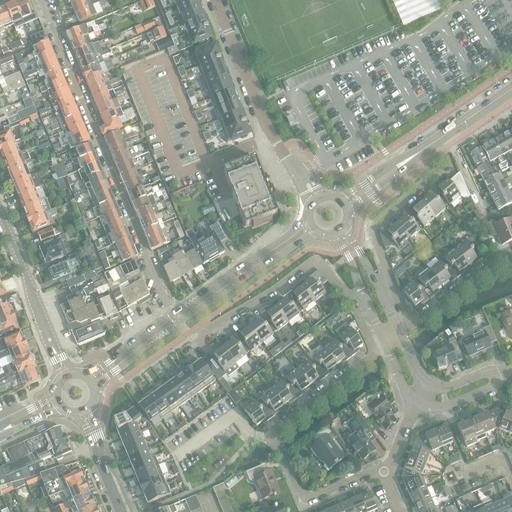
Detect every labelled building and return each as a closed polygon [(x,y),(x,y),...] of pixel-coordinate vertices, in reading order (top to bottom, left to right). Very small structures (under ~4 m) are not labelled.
[(25,0),(22,0),(15,3),(24,26),(38,20),(36,14),(32,16),(25,0)] [(79,0),(71,4),(75,13),(103,1),(102,0),(97,0),(96,0),(79,0)] [(145,0),(143,1),(140,2),(139,3),(143,13),(155,8),(152,0),(145,0)] [(180,16),(199,8),(196,0),(192,0),(176,6),(180,16)] [(390,0),(400,20),(402,27),(441,10),(436,0),(390,0)] [(103,1),(75,13),(79,23),(95,16),(102,13),(100,8),(105,5),(103,1)] [(15,3),(5,7),(12,24),(17,22),(19,28),(24,26),(15,3)] [(13,27),(12,24),(5,7),(0,9),(0,20),(4,30),(13,27)] [(184,25),(203,18),(199,8),(180,16),(183,15),(186,24),(184,25)] [(184,25),(188,35),(207,27),(207,26),(206,26),(203,18),(184,25)] [(153,20),(143,25),(146,32),(156,28),(153,20)] [(69,44),(99,31),(106,29),(104,24),(97,27),(97,26),(95,27),(93,22),(65,34),(69,44)] [(163,27),(151,32),(155,41),(166,37),(163,27)] [(207,27),(188,35),(192,45),(211,38),(207,28),(208,28),(207,27)] [(43,32),(33,36),(35,41),(45,37),(46,37),(43,31),(43,32)] [(100,34),(99,31),(69,44),(73,53),(90,46),(88,41),(89,41),(95,39),(94,36),(100,34)] [(29,37),(20,42),(21,46),(31,42),(29,37)] [(167,38),(161,40),(164,50),(174,46),(170,37),(167,38)] [(12,50),(21,46),(20,42),(10,45),(12,50)] [(33,55),(35,59),(37,59),(52,52),(48,43),(33,49),(35,54),(33,55)] [(73,53),(77,63),(101,53),(97,43),(90,46),(73,53)] [(174,47),(167,50),(167,52),(169,57),(171,56),(179,53),(176,47),(174,47)] [(195,55),(199,67),(219,59),(215,47),(195,55)] [(8,49),(2,51),(2,53),(4,57),(10,55),(8,49)] [(77,63),(81,72),(103,63),(101,57),(108,54),(107,50),(101,53),(77,63)] [(38,69),(56,62),(52,52),(37,59),(35,59),(29,62),(31,65),(29,66),(32,71),(38,68),(38,69)] [(19,66),(23,64),(19,54),(15,56),(19,66)] [(0,59),(0,68),(14,63),(11,55),(0,59)] [(199,67),(203,77),(223,70),(219,59),(199,67)] [(42,72),(45,78),(60,71),(56,62),(38,69),(38,68),(32,71),(27,73),(29,78),(42,72)] [(105,62),(103,63),(81,72),(85,82),(100,76),(109,72),(105,62)] [(22,75),(27,73),(23,64),(19,66),(22,75)] [(208,88),(216,85),(228,80),(223,70),(203,77),(208,88)] [(38,86),(40,90),(64,80),(60,71),(45,78),(47,82),(44,83),(44,84),(38,86)] [(0,87),(0,98),(22,89),(25,88),(19,74),(3,80),(7,88),(1,91),(0,87)] [(102,80),(100,76),(85,82),(89,91),(109,83),(107,78),(102,80)] [(119,78),(109,83),(89,91),(93,100),(107,94),(107,93),(105,89),(121,82),(119,78)] [(48,92),(50,97),(68,90),(64,80),(40,90),(42,94),(48,92)] [(228,80),(216,85),(208,88),(212,99),(232,91),(228,80)] [(25,87),(25,88),(22,89),(23,92),(24,95),(23,96),(21,98),(23,102),(30,99),(29,95),(25,87)] [(44,106),(45,109),(71,99),(68,90),(50,97),(48,98),(50,103),(44,106)] [(112,91),(107,93),(107,94),(93,100),(97,109),(126,96),(124,91),(114,96),(112,91)] [(236,101),(232,91),(212,99),(216,109),(236,101)] [(31,94),(29,95),(30,99),(33,104),(35,103),(36,102),(34,97),(37,96),(36,92),(31,94)] [(128,100),(126,96),(97,109),(100,117),(119,109),(120,109),(118,104),(128,100)] [(20,122),(28,119),(37,115),(30,99),(22,102),(26,110),(16,114),(20,122)] [(61,113),(75,107),(71,99),(45,109),(39,112),(41,116),(54,111),(55,115),(61,113)] [(236,101),(216,109),(220,120),(240,112),(236,101)] [(9,108),(3,110),(0,111),(0,123),(13,118),(11,114),(16,112),(14,106),(9,108)] [(51,123),(53,127),(79,116),(75,107),(61,113),(63,118),(51,123)] [(121,113),(119,109),(100,117),(104,125),(104,126),(118,120),(126,117),(134,113),(132,109),(121,113)] [(244,123),(240,112),(220,120),(224,130),(244,123)] [(82,125),(79,116),(53,127),(51,128),(53,132),(61,129),(63,133),(82,125)] [(30,123),(28,119),(20,122),(18,123),(20,126),(20,127),(30,123)] [(122,129),(118,120),(104,126),(104,125),(101,126),(102,129),(101,129),(100,131),(102,135),(104,136),(122,129)] [(7,127),(4,129),(5,132),(10,130),(20,126),(18,123),(10,126),(9,126),(9,127),(7,127)] [(229,142),(249,134),(244,123),(224,130),(229,142)] [(58,140),(60,145),(86,134),(82,125),(63,133),(59,135),(60,139),(58,140)] [(0,148),(15,143),(10,130),(5,132),(0,134),(0,148)] [(103,139),(107,149),(134,137),(133,133),(127,136),(125,130),(103,139)] [(46,137),(43,131),(36,134),(38,140),(46,137)] [(511,139),(508,133),(501,137),(511,157),(511,139)] [(90,142),(86,134),(60,145),(53,148),(54,152),(68,146),(70,151),(90,142)] [(135,137),(134,137),(107,149),(111,158),(132,149),(130,143),(136,141),(135,137)] [(511,165),(511,164),(511,157),(501,137),(494,141),(502,157),(506,155),(511,165)] [(2,160),(3,162),(20,155),(17,148),(25,145),(22,139),(15,143),(0,148),(0,159),(0,160),(2,160)] [(502,157),(494,141),(482,148),(490,163),(491,163),(494,167),(499,165),(505,162),(502,157)] [(37,148),(38,151),(50,147),(48,143),(37,148)] [(69,154),(73,163),(73,164),(94,154),(90,145),(69,154)] [(132,149),(111,158),(115,167),(135,159),(142,156),(141,153),(140,153),(137,147),(132,149)] [(470,154),(477,168),(487,163),(480,149),(470,154)] [(8,173),(28,165),(31,164),(26,152),(20,155),(3,162),(3,163),(2,164),(3,168),(5,168),(8,173)] [(98,164),(94,154),(73,164),(73,163),(72,164),(74,167),(78,165),(81,171),(98,164)] [(255,158),(223,171),(232,192),(237,203),(240,202),(241,204),(238,205),(237,205),(245,227),(252,224),(253,228),(272,220),(271,217),(277,214),(269,194),(272,193),(266,177),(263,178),(255,158)] [(137,164),(135,159),(115,167),(119,177),(135,170),(133,166),(137,164)] [(492,173),(487,163),(477,168),(484,181),(498,174),(497,170),(492,173)] [(98,164),(81,171),(78,172),(82,182),(83,181),(102,173),(98,164)] [(29,169),(28,165),(8,173),(10,179),(9,181),(10,184),(12,184),(13,185),(30,178),(27,172),(29,171),(29,169)] [(64,167),(60,169),(58,166),(53,168),(58,180),(63,178),(63,179),(68,177),(64,167)] [(137,175),(135,170),(119,177),(123,186),(143,178),(147,176),(145,172),(137,175)] [(83,181),(87,191),(106,182),(102,173),(83,181)] [(437,185),(432,190),(443,202),(445,200),(449,206),(460,197),(461,198),(463,200),(465,200),(468,199),(470,197),(459,173),(448,183),(447,181),(439,188),(437,185)] [(499,175),(498,174),(484,181),(487,189),(508,179),(506,176),(502,178),(500,174),(499,175)] [(35,190),(39,188),(43,186),(40,180),(37,181),(35,176),(30,178),(13,185),(18,197),(35,190)] [(511,177),(508,180),(508,179),(487,189),(491,197),(506,189),(507,190),(511,187),(511,177)] [(123,186),(127,195),(146,187),(143,178),(123,186)] [(87,191),(91,200),(110,192),(106,182),(87,191)] [(146,187),(127,195),(131,205),(150,196),(151,197),(154,196),(150,186),(146,187)] [(511,203),(511,200),(507,190),(506,189),(491,197),(495,204),(498,211),(506,207),(511,203)] [(40,202),(35,190),(18,197),(20,202),(19,203),(21,209),(22,208),(23,209),(40,202)] [(440,204),(443,202),(432,190),(426,195),(428,198),(421,203),(435,218),(445,210),(440,204)] [(91,200),(95,209),(114,201),(110,192),(91,200)] [(155,206),(151,197),(150,196),(131,205),(135,214),(151,207),(151,208),(155,206)] [(44,200),(40,202),(23,209),(26,217),(25,217),(27,221),(49,212),(44,200)] [(97,220),(99,219),(118,211),(114,201),(95,209),(93,210),(97,220)] [(424,227),(435,218),(421,203),(415,209),(413,206),(407,212),(417,224),(419,222),(424,227)] [(212,205),(201,210),(204,216),(215,212),(212,205)] [(152,212),(151,208),(151,207),(135,214),(139,223),(158,215),(156,210),(152,212)] [(55,209),(49,212),(27,221),(29,226),(30,226),(33,233),(56,224),(53,218),(58,215),(55,209)] [(99,219),(103,228),(122,220),(118,211),(99,219)] [(415,226),(417,224),(407,212),(401,217),(403,219),(396,225),(409,240),(420,231),(415,226)] [(161,214),(158,215),(139,223),(143,233),(163,224),(161,220),(163,219),(161,214)] [(511,217),(508,219),(509,220),(494,226),(492,221),(485,225),(490,236),(496,233),(498,237),(497,238),(500,245),(501,245),(502,246),(511,241),(511,217)] [(103,228),(107,237),(126,229),(122,220),(103,228)] [(89,234),(93,232),(89,223),(85,224),(89,234)] [(165,229),(163,224),(143,233),(147,242),(162,236),(166,234),(169,233),(167,228),(165,229)] [(399,249),(409,240),(396,225),(390,230),(388,228),(381,234),(391,246),(394,244),(399,249)] [(184,237),(180,228),(176,230),(180,239),(184,237)] [(194,250),(203,265),(224,253),(219,245),(225,241),(218,228),(212,232),(213,234),(192,247),(194,250)] [(41,243),(55,238),(51,229),(38,235),(41,243)] [(111,247),(112,246),(130,239),(126,229),(107,237),(108,240),(111,247)] [(189,230),(185,232),(191,243),(195,241),(196,237),(193,231),(189,230)] [(93,232),(89,234),(93,243),(97,241),(93,232)] [(162,236),(147,242),(151,252),(170,243),(167,236),(167,237),(166,234),(162,236)] [(68,263),(74,260),(79,258),(77,251),(70,254),(68,250),(65,251),(61,242),(66,240),(64,236),(38,247),(41,254),(41,255),(42,258),(43,259),(46,265),(66,257),(68,263)] [(471,238),(455,250),(468,267),(475,261),(476,264),(483,258),(474,246),(476,244),(471,238)] [(111,254),(112,257),(134,248),(130,239),(112,246),(115,253),(111,254)] [(138,257),(134,248),(112,257),(113,260),(119,257),(120,259),(118,260),(120,265),(138,257)] [(166,248),(156,253),(159,257),(168,252),(166,248)] [(194,250),(184,256),(192,271),(203,265),(194,250)] [(449,264),(446,266),(456,279),(463,274),(461,272),(468,267),(455,250),(444,259),(449,264)] [(91,261),(92,263),(97,261),(94,252),(87,255),(86,255),(89,262),(91,261)] [(98,255),(101,262),(107,259),(104,252),(98,255)] [(174,262),(174,263),(182,277),(192,271),(184,256),(182,253),(172,259),(174,262)] [(108,262),(107,259),(101,262),(105,271),(110,268),(108,262)] [(425,266),(429,271),(441,287),(448,282),(450,284),(456,279),(446,266),(444,268),(440,262),(438,264),(434,259),(425,266)] [(77,267),(74,260),(68,263),(66,263),(66,264),(49,271),(53,282),(72,273),(71,270),(77,267)] [(98,261),(90,264),(93,271),(101,268),(98,261)] [(140,306),(150,300),(139,274),(140,274),(135,262),(104,275),(106,279),(110,290),(120,313),(139,303),(140,306)] [(170,284),(182,277),(174,263),(163,269),(170,284)] [(309,281),(302,287),(315,303),(325,295),(325,294),(327,292),(323,286),(328,282),(319,270),(310,277),(307,279),(309,281)] [(434,292),(441,287),(429,271),(418,279),(422,285),(420,287),(430,300),(436,295),(434,292)] [(69,289),(80,284),(86,282),(83,276),(67,283),(69,289)] [(103,286),(93,290),(94,292),(94,293),(97,292),(98,295),(107,291),(110,290),(106,279),(101,281),(103,286)] [(93,285),(86,287),(87,290),(89,295),(94,292),(93,290),(103,286),(101,281),(93,285)] [(423,305),(430,300),(420,287),(417,289),(413,283),(402,291),(414,308),(421,302),(423,305)] [(294,289),(292,291),(299,300),(294,304),(301,312),(303,311),(304,311),(315,303),(302,287),(296,292),(294,289)] [(87,290),(78,294),(66,299),(68,304),(61,307),(69,326),(66,327),(69,333),(71,332),(77,346),(105,334),(91,300),(89,295),(87,290)] [(338,295),(334,298),(332,300),(338,308),(344,303),(338,295)] [(110,321),(117,318),(109,298),(102,300),(102,299),(97,301),(100,306),(95,308),(100,319),(104,317),(105,320),(109,318),(110,321)] [(283,302),(276,307),(288,323),(299,315),(298,314),(301,312),(294,304),(290,307),(283,298),(281,299),(283,302)] [(0,323),(14,318),(12,312),(11,312),(12,310),(11,307),(9,307),(8,306),(4,307),(0,308),(0,323)] [(267,310),(265,312),(272,321),(268,324),(274,333),(277,331),(277,332),(288,323),(276,307),(269,312),(267,310)] [(511,311),(501,316),(511,340),(511,339),(511,311)] [(0,323),(0,337),(19,330),(15,322),(16,321),(14,318),(0,323)] [(256,322),(250,327),(262,344),(273,335),(272,335),(274,333),(268,324),(264,327),(257,318),(254,320),(256,322)] [(347,326),(349,329),(339,337),(343,343),(341,345),(351,358),(357,353),(355,350),(362,345),(354,334),(359,330),(355,320),(347,326)] [(239,332),(234,335),(242,344),(248,353),(250,351),(251,352),(262,344),(250,327),(244,332),(241,334),(239,332)] [(489,345),(496,341),(490,327),(476,333),(477,335),(462,341),(469,357),(484,350),(483,349),(490,346),(489,345)] [(0,355),(26,344),(24,339),(23,339),(24,338),(23,334),(20,334),(20,333),(3,340),(6,347),(0,349),(0,355)] [(228,344),(223,348),(236,364),(239,369),(249,361),(245,357),(246,356),(246,355),(248,353),(242,344),(234,335),(230,339),(232,341),(228,344)] [(450,346),(433,354),(436,361),(438,370),(446,368),(446,367),(448,366),(457,362),(457,361),(463,359),(455,341),(453,336),(448,338),(451,343),(449,344),(450,346)] [(334,341),(323,349),(336,365),(342,360),(344,363),(351,358),(341,345),(339,347),(334,341)] [(282,343),(269,353),(273,358),(286,348),(282,343)] [(28,348),(26,344),(0,355),(0,366),(1,369),(6,367),(31,357),(30,356),(27,349),(28,348)] [(203,360),(202,360),(215,377),(219,382),(227,375),(228,376),(230,376),(240,369),(239,369),(236,364),(223,348),(216,353),(214,351),(212,352),(203,360)] [(317,363),(314,365),(324,378),(331,373),(329,371),(336,365),(323,349),(312,358),(317,363)] [(265,365),(273,358),(269,353),(261,360),(265,365)] [(33,358),(31,357),(6,367),(9,375),(5,377),(0,379),(0,380),(1,383),(36,368),(34,364),(35,361),(33,358)] [(201,361),(192,368),(206,388),(215,382),(201,361)] [(318,383),(324,378),(314,365),(312,367),(308,361),(297,370),(309,386),(316,380),(318,383)] [(37,371),(36,368),(1,383),(0,383),(0,390),(11,386),(10,385),(20,380),(24,388),(41,381),(41,380),(43,379),(39,370),(37,371)] [(192,368),(183,374),(197,394),(206,388),(192,368)] [(302,391),(309,386),(297,370),(286,378),(290,384),(288,385),(298,398),(304,393),(302,391)] [(183,374),(174,380),(189,401),(197,394),(183,374)] [(174,380),(165,387),(180,407),(189,401),(174,380)] [(292,403),(298,398),(288,385),(286,387),(281,382),(271,390),(283,406),(290,401),(292,403)] [(165,387),(157,393),(171,413),(180,407),(165,387)] [(276,411),(283,406),(271,390),(260,398),(264,404),(262,406),(272,418),(278,414),(276,411)] [(157,393),(147,400),(162,420),(171,413),(157,393)] [(230,398),(235,404),(239,402),(234,395),(230,398)] [(385,430),(397,422),(388,411),(391,409),(382,396),(367,407),(385,430)] [(147,400),(139,406),(150,422),(159,416),(162,420),(147,400)] [(265,423),(272,418),(262,406),(259,407),(255,402),(244,410),(256,426),(263,421),(265,423)] [(485,434),(497,429),(497,409),(478,418),(485,434)] [(497,429),(509,434),(511,426),(511,415),(497,409),(497,429)] [(125,417),(115,421),(119,430),(118,431),(136,424),(141,420),(133,410),(124,416),(125,417)] [(363,461),(375,451),(363,434),(369,429),(360,416),(349,424),(357,435),(348,441),(363,461)] [(478,418),(468,422),(477,442),(487,438),(485,434),(478,418)] [(477,443),(477,442),(468,422),(457,426),(467,448),(477,443)] [(136,424),(118,431),(122,440),(139,433),(136,424)] [(445,426),(435,431),(442,447),(453,443),(445,426)] [(319,456),(328,468),(329,470),(344,458),(332,442),(336,438),(328,427),(312,439),(316,445),(311,449),(317,457),(319,456)] [(7,451),(12,464),(67,440),(65,435),(64,435),(62,430),(59,429),(7,451)] [(431,452),(432,452),(442,447),(435,431),(416,439),(431,452)] [(139,433),(122,440),(125,449),(143,441),(139,433)] [(416,439),(413,448),(409,458),(425,465),(429,454),(431,452),(416,439)] [(0,487),(10,485),(25,481),(39,478),(39,477),(48,474),(47,472),(42,462),(53,457),(54,460),(56,459),(57,462),(63,459),(62,456),(72,452),(68,445),(69,444),(67,440),(12,464),(11,464),(1,469),(0,468),(0,487)] [(143,441),(125,449),(129,458),(147,450),(143,441)] [(147,450),(129,458),(133,466),(155,457),(150,458),(147,450)] [(155,457),(133,466),(136,475),(159,466),(155,457)] [(450,466),(457,463),(462,461),(460,457),(449,462),(450,466)] [(421,477),(425,465),(409,458),(401,477),(421,477)] [(62,466),(47,472),(48,474),(39,477),(41,480),(49,498),(63,492),(84,483),(82,479),(84,476),(81,471),(79,472),(78,468),(70,471),(71,472),(68,473),(66,472),(64,473),(64,474),(62,470),(65,468),(62,466)] [(159,466),(136,475),(140,485),(162,475),(159,466)] [(263,500),(279,492),(275,483),(274,484),(269,471),(265,472),(262,466),(246,473),(249,481),(256,484),(263,500)] [(162,475),(140,485),(144,494),(166,485),(162,475)] [(230,478),(224,483),(225,484),(228,488),(237,481),(233,476),(230,478)] [(39,478),(25,481),(27,485),(27,486),(41,480),(39,477),(39,478)] [(401,477),(409,496),(426,489),(421,477),(401,477)] [(25,481),(10,485),(13,491),(27,485),(25,481)] [(87,484),(84,483),(63,492),(68,504),(89,494),(88,490),(89,488),(87,484)] [(212,489),(215,495),(226,490),(223,484),(212,489)] [(10,485),(0,487),(0,493),(2,497),(13,491),(10,485)] [(166,485),(144,494),(148,504),(166,496),(162,487),(167,485),(166,485)] [(409,496),(414,506),(430,499),(426,489),(409,496)] [(215,495),(217,500),(228,495),(226,490),(215,495)] [(370,493),(360,498),(365,511),(371,511),(377,510),(370,493)] [(91,498),(89,494),(68,504),(71,511),(81,511),(87,509),(88,511),(95,508),(94,506),(95,503),(94,499),(91,498)] [(217,500),(219,506),(230,501),(228,495),(217,500)] [(185,501),(187,507),(198,502),(196,496),(185,501)] [(365,511),(360,498),(350,502),(354,511),(365,511)] [(414,506),(416,511),(426,511),(434,509),(430,499),(414,506)] [(219,506),(222,511),(233,506),(230,501),(219,506)] [(496,511),(508,511),(504,501),(494,506),(496,511)] [(187,507),(189,511),(200,507),(198,502),(187,507)] [(342,511),(354,511),(350,502),(340,506),(342,511)] [(492,502),(482,506),(484,511),(496,511),(494,506),(492,502)]
